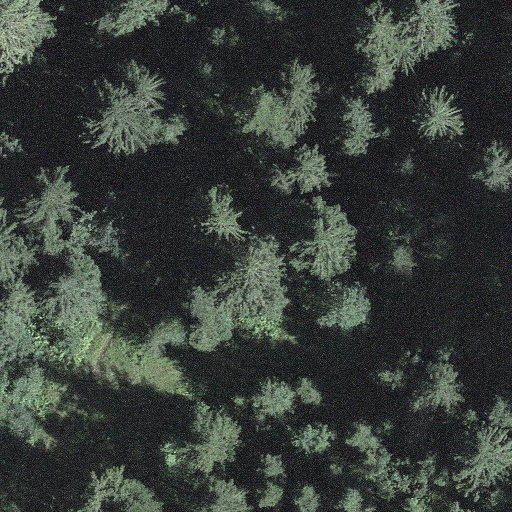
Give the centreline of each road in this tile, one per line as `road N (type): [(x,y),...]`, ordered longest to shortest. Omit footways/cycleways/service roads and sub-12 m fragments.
road 1 (track): [(288,0),(148,345),(274,352),(424,290),(511,220)]
road 2 (track): [(47,511),(85,429),(148,345)]
